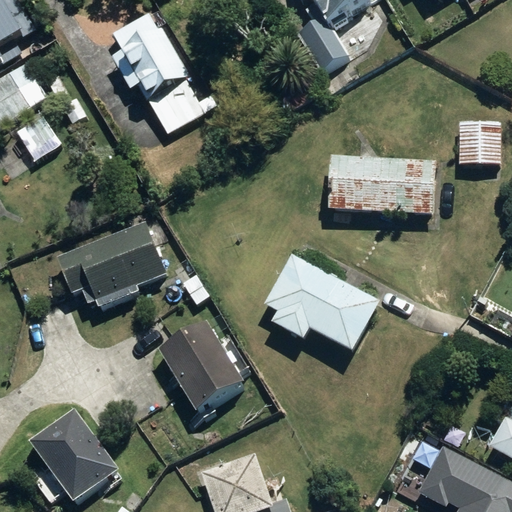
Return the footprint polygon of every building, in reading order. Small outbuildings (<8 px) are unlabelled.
[(303,0),(307,6),(317,0),(322,8),(311,15),(320,30),(302,40),(327,79),(356,61),(337,31),(379,4),(376,0),(303,0)] [(154,19),(117,40),(127,58),(119,63),(137,96),(144,92),(153,108),(155,107),(173,140),(211,119),(192,86),(196,84),(167,32),(163,35),(154,19)] [(30,70),(0,88),(0,135),(51,104),(30,70)] [(47,119),(21,136),(40,165),(66,148),(47,119)] [(505,127),(465,127),(465,171),(505,171),(505,127)] [(442,167),(338,162),(335,217),(440,221),(443,195),(442,167)] [(152,229),(65,264),(80,301),(90,297),(96,311),(104,308),(106,315),(147,298),(144,293),(173,282),(165,254),(152,229)] [(388,308),(298,261),(271,312),(285,319),(280,330),(312,347),(317,336),(361,359),(388,308)] [(214,328),(166,357),(205,420),(232,404),(252,390),(214,328)] [(81,416),(36,449),(82,510),(127,477),(81,416)] [(511,426),(497,456),(511,463),(511,426)] [(458,511),(511,511),(511,485),(449,453),(425,499),(449,511),(453,511),(455,510),(458,511)] [(294,511),(291,503),(279,507),(262,460),(207,479),(218,511),(294,511)]
